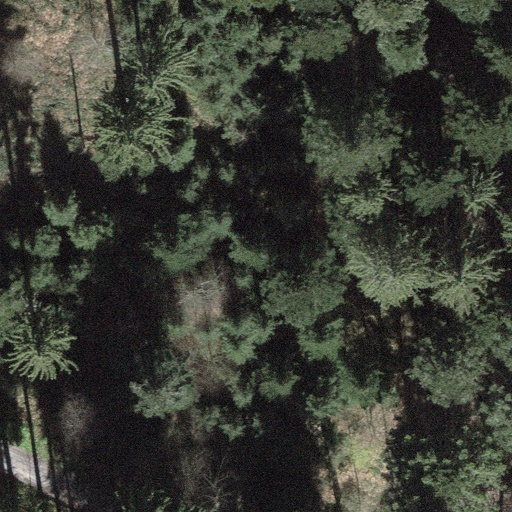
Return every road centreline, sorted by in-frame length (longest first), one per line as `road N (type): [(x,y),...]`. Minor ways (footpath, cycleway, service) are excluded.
road 1 (track): [(458,0),(496,109),(465,511)]
road 2 (track): [(0,446),(151,511)]
